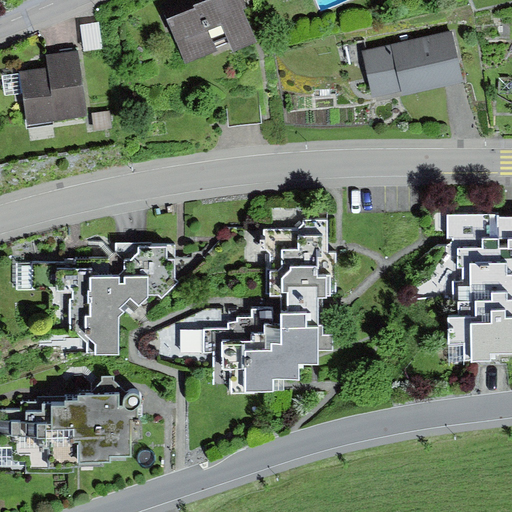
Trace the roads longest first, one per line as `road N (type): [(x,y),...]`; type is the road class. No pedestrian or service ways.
road 1 (residential): [(511,162),(222,172),(0,221)]
road 2 (residential): [(91,511),(291,446),(422,414),(511,404)]
